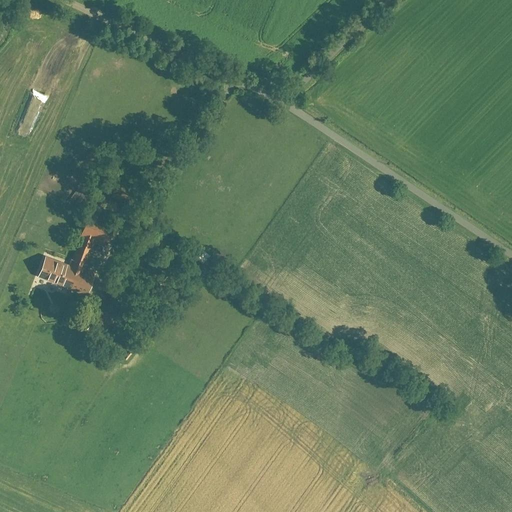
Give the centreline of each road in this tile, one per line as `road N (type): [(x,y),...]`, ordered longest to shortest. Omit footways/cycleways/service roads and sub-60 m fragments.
road 1 (unclassified): [(511,257),(283,102)]
road 2 (unclassified): [(283,102),(63,0)]
road 3 (residential): [(386,0),(283,102)]
